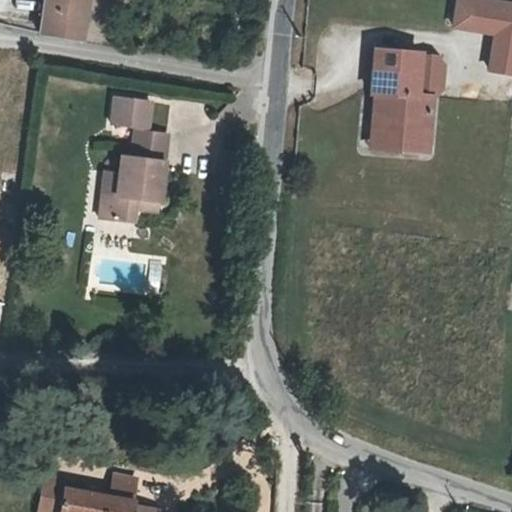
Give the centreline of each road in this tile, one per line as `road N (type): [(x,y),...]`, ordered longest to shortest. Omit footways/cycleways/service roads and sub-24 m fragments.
road 1 (tertiary): [(334,438),(283,401),(257,349),(257,210),(270,81)]
road 2 (unclassified): [(0,33),(270,81)]
road 3 (tertiary): [(511,507),(366,462),(334,438)]
